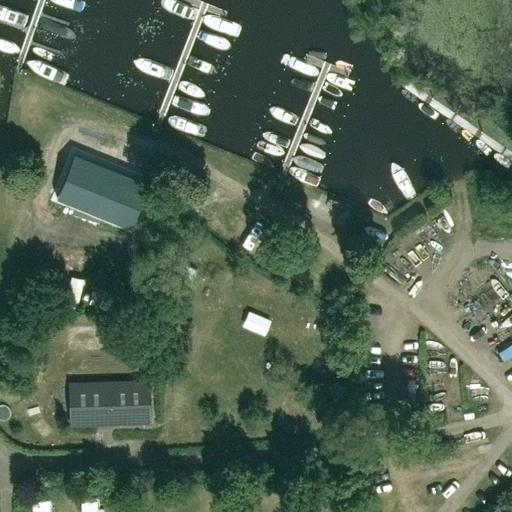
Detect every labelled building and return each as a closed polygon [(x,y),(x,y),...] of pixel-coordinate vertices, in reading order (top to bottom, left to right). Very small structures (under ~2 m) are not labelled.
[(136,224),(152,166),(75,145),(59,203),(136,224)] [(58,215),(56,228),(86,233),(88,220),(58,215)] [(96,236),(126,243),(129,232),(99,224),(96,236)] [(71,301),(73,289),(55,285),(53,297),(71,301)] [(88,296),(87,309),(107,310),(108,297),(88,296)] [(150,422),(149,380),(68,382),(69,424),(150,422)] [(55,511),(54,499),(39,500),(39,511),(55,511)]
